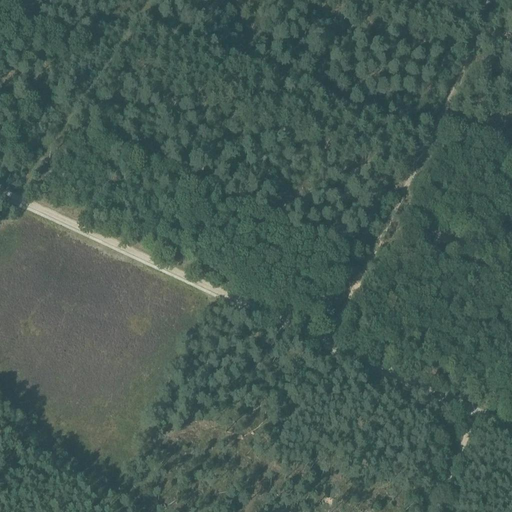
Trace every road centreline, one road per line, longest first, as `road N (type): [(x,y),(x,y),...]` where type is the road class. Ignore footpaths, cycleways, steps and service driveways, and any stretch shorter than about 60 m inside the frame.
road 1 (track): [(328,343),(498,5)]
road 2 (track): [(328,343),(0,188)]
road 3 (track): [(17,204),(148,0)]
road 4 (track): [(475,409),(328,343)]
